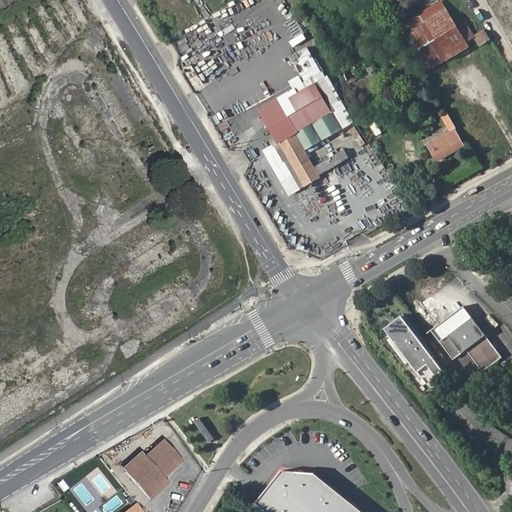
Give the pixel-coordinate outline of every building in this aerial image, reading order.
[(457,28),(442,1),(405,23),(399,27),(426,71),(468,46),(465,42),(473,36),(465,23),(457,28)] [(395,22),(399,27),(405,23),(402,18),(395,22)] [(227,38),(236,33),(229,21),(220,27),(227,38)] [(477,39),(481,46),(490,41),(485,34),(477,39)] [(364,62),(342,73),(353,96),(355,95),(350,84),(370,73),(368,69),(364,62)] [(373,66),(368,69),(370,73),(350,84),(355,95),(364,113),(376,107),(380,115),(393,108),(373,66)] [(353,96),(342,73),(332,78),(345,100),(353,96)] [(316,123),(324,138),(349,124),(341,108),(316,123)] [(292,130),(295,134),(304,150),(317,142),(322,140),(311,120),(292,130)] [(354,127),(345,132),(355,148),(363,142),(354,127)] [(429,145),(438,160),(463,145),(454,130),(429,145)] [(281,142),(306,185),(320,177),(315,169),(304,150),(295,134),(281,142)] [(293,192),(306,185),(281,142),(268,149),(293,192)] [(126,162),(116,168),(125,184),(135,178),(126,162)] [(121,205),(144,193),(138,182),(115,194),(121,205)] [(0,299),(19,297),(24,300),(33,290),(33,289),(31,274),(33,271),(48,254),(49,251),(47,239),(62,236),(55,191),(29,195),(32,216),(0,221),(0,299)] [(39,281),(56,282),(57,266),(40,265),(39,281)] [(500,357),(469,315),(461,321),(452,309),(442,317),(453,332),(438,342),(451,359),(465,349),(481,371),(500,357)] [(390,322),(384,327),(428,383),(445,369),(401,314),(390,322)] [(0,378),(57,349),(48,332),(30,342),(22,326),(12,331),(9,324),(0,328),(0,378)] [(117,348),(125,360),(142,348),(134,337),(117,348)] [(199,417),(193,420),(210,442),(212,441),(215,439),(199,417)] [(167,481),(163,476),(180,460),(163,440),(144,456),(143,454),(124,470),(148,498),(167,481)] [(140,451),(121,467),(124,470),(143,454),(140,451)] [(284,468),(257,500),(271,511),(366,511),(317,471),(284,468)]
